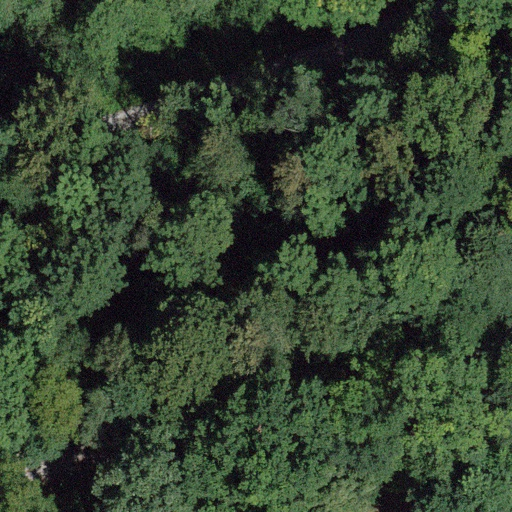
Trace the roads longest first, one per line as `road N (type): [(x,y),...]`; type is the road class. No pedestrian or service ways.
road 1 (unknown): [(0,478),(296,418),(443,376),(511,345)]
road 2 (track): [(476,0),(0,169)]
road 3 (track): [(511,221),(442,13)]
